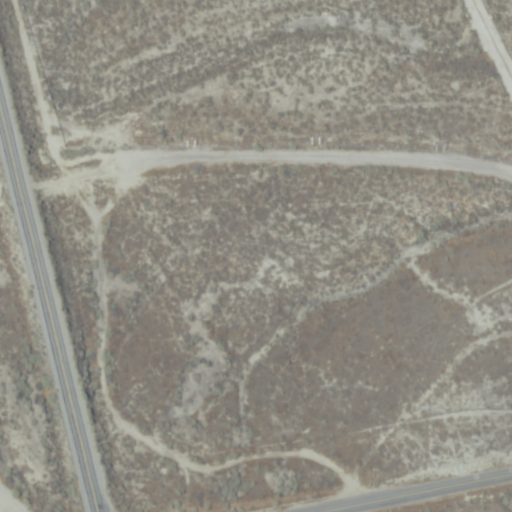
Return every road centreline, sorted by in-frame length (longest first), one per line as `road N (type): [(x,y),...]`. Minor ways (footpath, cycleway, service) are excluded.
road 1 (primary): [(99,511),(0,97)]
road 2 (residential): [(511,475),(325,511)]
